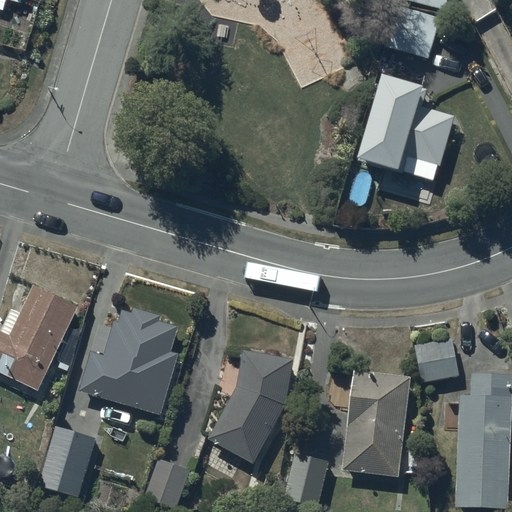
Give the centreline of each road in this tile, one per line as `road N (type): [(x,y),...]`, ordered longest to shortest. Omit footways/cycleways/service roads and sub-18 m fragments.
road 1 (residential): [(54,199),(335,278),(415,278),(511,249)]
road 2 (residential): [(54,199),(113,0)]
